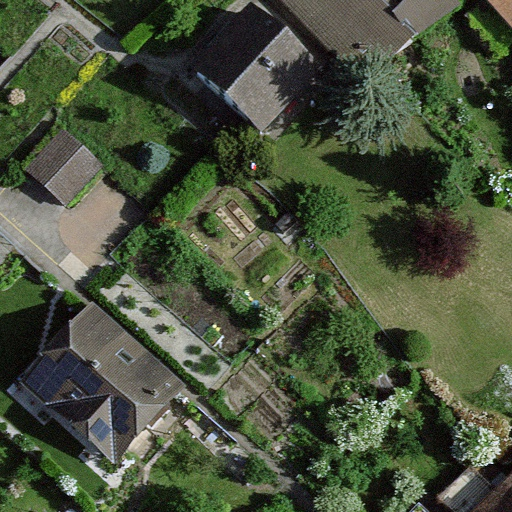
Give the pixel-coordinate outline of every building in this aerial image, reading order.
[(373,0),(280,0),(374,94),(418,50),(463,12),(453,0),(424,0),(396,25),(373,0)] [(511,0),(474,0),(511,40),(511,0)] [(260,23),(198,87),(258,145),(320,80),(260,23)] [(66,139),(30,179),(70,216),(106,176),(66,139)] [(89,324),(37,381),(64,406),(54,416),(117,473),(178,405),(89,324)] [(511,511),(511,493),(507,499),(484,477),(458,504),(465,511),(511,511)]
